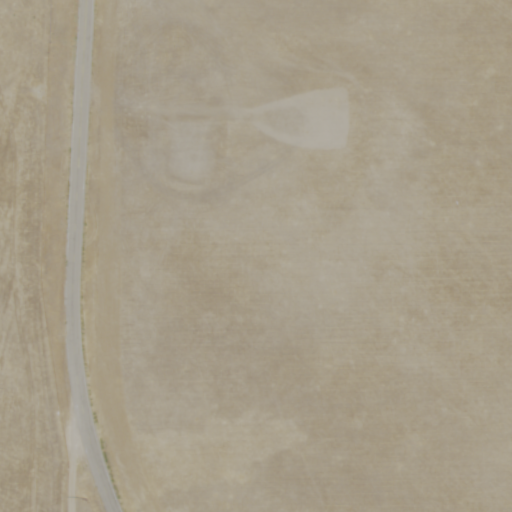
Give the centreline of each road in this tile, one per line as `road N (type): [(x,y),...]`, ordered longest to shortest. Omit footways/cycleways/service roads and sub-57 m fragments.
road 1 (tertiary): [(83,370),(77,289),(85,0)]
road 2 (tertiary): [(83,370),(121,511)]
